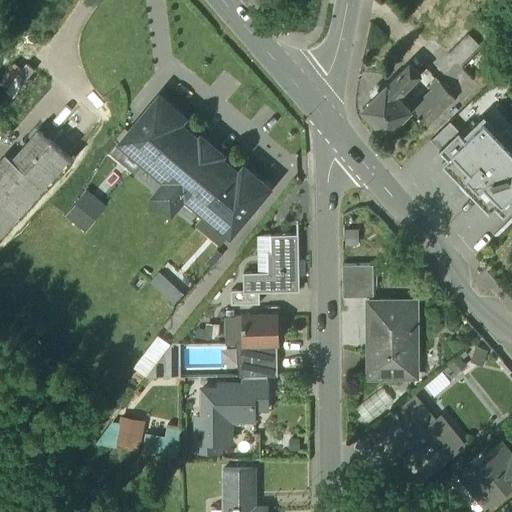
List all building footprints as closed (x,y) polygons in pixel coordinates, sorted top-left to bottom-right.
[(465,34),(447,51),(459,63),(476,45),(465,34)] [(488,39),(461,66),(472,78),(473,77),(489,63),(500,52),(488,39)] [(34,68),(19,56),(0,78),(0,80),(14,92),(34,68)] [(409,62),(387,84),(362,107),(386,131),(410,107),(398,94),(420,73),(409,62)] [(489,63),(473,77),(481,86),(496,71),(489,63)] [(441,83),(412,111),(426,126),(455,97),(441,83)] [(159,91),(121,137),(145,157),(178,118),(179,118),(184,112),(159,91)] [(511,141),(484,113),(463,134),(467,138),(448,156),(443,162),(490,211),(496,206),(511,189),(511,141)] [(179,118),(178,118),(145,157),(166,175),(153,191),(172,206),(185,191),(206,209),(239,170),(239,169),(219,153),(222,150),(201,132),(198,135),(179,118)] [(432,139),(441,148),(459,130),(450,121),(432,139)] [(441,148),(448,156),(467,138),(463,134),(459,130),(441,148)] [(0,236),(69,159),(39,132),(12,162),(5,156),(0,161),(0,236)] [(239,170),(206,209),(230,229),(269,184),(244,163),(239,169),(239,170)] [(88,224),(109,198),(88,181),(67,208),(88,224)] [(511,189),(496,206),(504,214),(511,206),(511,189)] [(298,289),(297,231),(271,232),(271,251),(267,251),(268,271),(244,271),(244,288),(245,290),(257,290),(259,290),(298,289)] [(370,262),(342,263),(343,295),(370,294),(370,262)] [(257,290),(245,290),(244,288),(231,289),(231,302),(255,302),(259,302),(259,290),(257,290)] [(415,299),(368,300),(369,374),(416,373),(415,299)] [(276,313),(245,314),(225,315),(226,342),(249,342),(277,341),(276,313)] [(135,362),(148,371),(172,338),(159,329),(135,362)] [(277,341),(249,342),(249,374),(278,374),(277,341)] [(252,380),(203,379),(203,414),(196,414),(196,450),(219,451),(219,440),(229,441),(229,418),(253,419),(253,406),(254,382),(252,382),(252,380)] [(267,382),(254,382),(253,406),(267,406),(267,382)] [(376,409),(392,393),(385,385),(368,400),(376,409)] [(413,392),(390,412),(399,423),(412,413),(423,404),(413,392)] [(440,415),(435,419),(423,404),(412,413),(424,427),(427,425),(447,450),(461,439),(440,415)] [(113,447),(141,449),(143,415),(115,413),(113,447)] [(447,450),(427,425),(424,427),(412,413),(399,423),(382,438),(394,452),(398,450),(421,477),(450,454),(447,450)] [(167,421),(167,431),(148,429),(146,449),(181,452),(183,422),(167,421)] [(511,455),(511,456),(500,443),(481,458),(463,472),(487,502),(511,481),(511,455)] [(253,467),(224,466),(223,507),(227,507),(227,511),(265,511),(266,506),(253,506),(253,467)]
